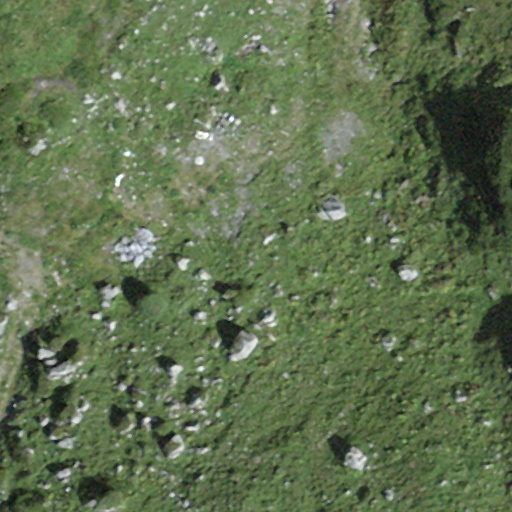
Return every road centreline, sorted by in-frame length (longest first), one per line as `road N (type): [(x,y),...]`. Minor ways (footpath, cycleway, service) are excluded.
road 1 (track): [(41,276),(293,133),(355,0)]
road 2 (track): [(0,241),(14,243),(41,276),(32,328),(0,406)]
